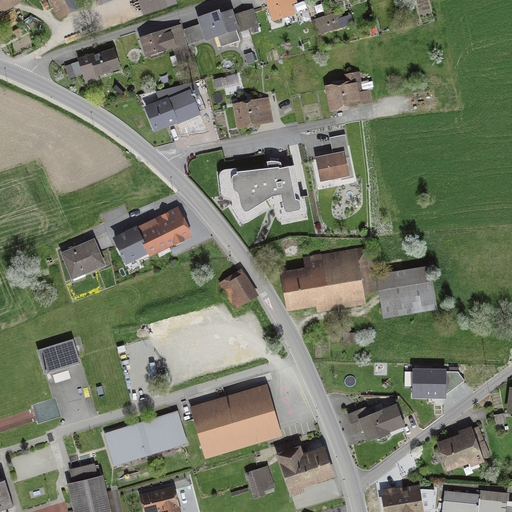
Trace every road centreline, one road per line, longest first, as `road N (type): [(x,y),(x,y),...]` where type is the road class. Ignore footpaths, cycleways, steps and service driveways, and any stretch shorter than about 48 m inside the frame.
road 1 (tertiary): [(0,67),(118,129),(211,217),(292,337),(353,485)]
road 2 (residential): [(511,368),(353,485)]
